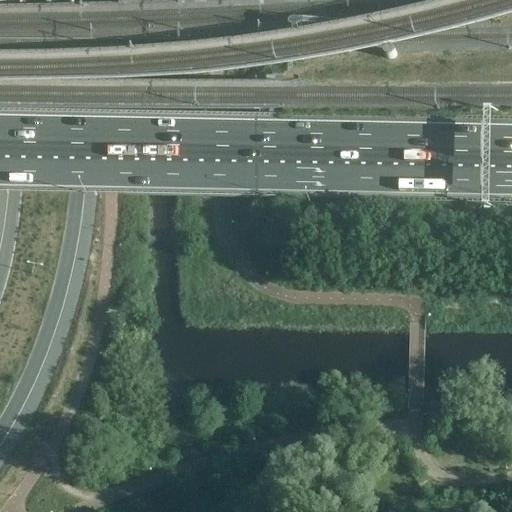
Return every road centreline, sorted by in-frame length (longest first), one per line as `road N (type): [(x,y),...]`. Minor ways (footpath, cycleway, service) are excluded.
road 1 (motorway): [(0,142),(511,153)]
road 2 (secondary): [(0,433),(39,357),(77,202),(78,0)]
road 3 (secondary): [(12,0),(14,198),(0,283)]
